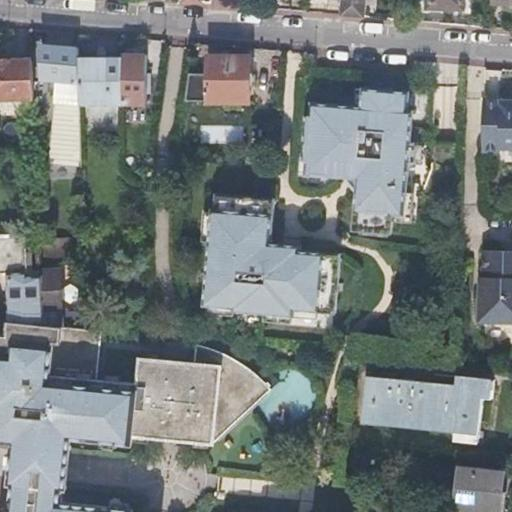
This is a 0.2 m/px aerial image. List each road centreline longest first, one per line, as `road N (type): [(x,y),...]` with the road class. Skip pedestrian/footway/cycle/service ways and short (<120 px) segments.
road 1 (unknown): [(182,23),(171,231),(185,349),(172,460),(153,474),(0,475)]
road 2 (residential): [(511,50),(0,9)]
